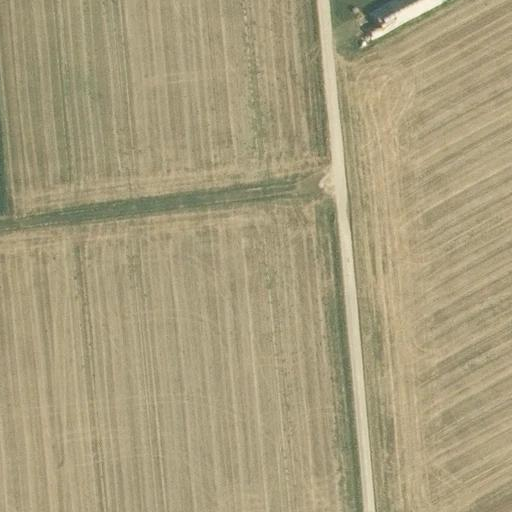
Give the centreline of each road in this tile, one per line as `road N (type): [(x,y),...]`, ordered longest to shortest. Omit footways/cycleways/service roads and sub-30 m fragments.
road 1 (track): [(321,0),(369,511)]
road 2 (track): [(0,223),(338,181)]
